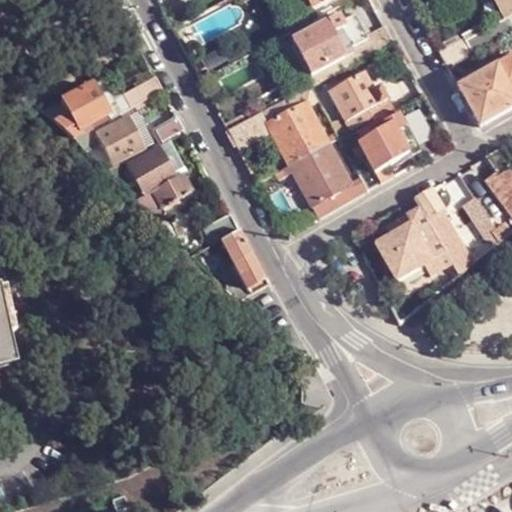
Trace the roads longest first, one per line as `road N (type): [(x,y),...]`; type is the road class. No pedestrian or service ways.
road 1 (residential): [(142,0),(278,261)]
road 2 (residential): [(476,153),(278,261)]
road 3 (residential): [(476,153),(392,0)]
road 4 (residential): [(379,430),(266,487),(235,511)]
